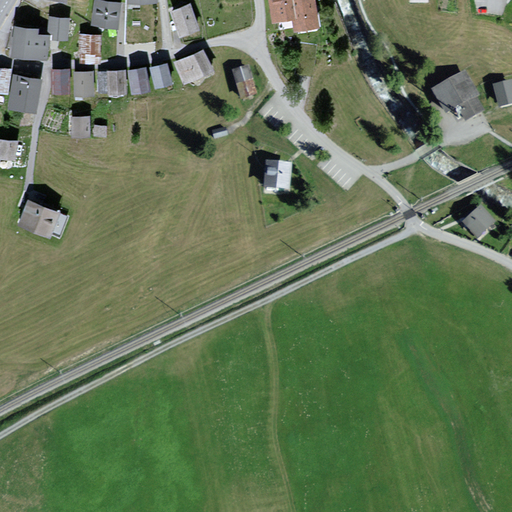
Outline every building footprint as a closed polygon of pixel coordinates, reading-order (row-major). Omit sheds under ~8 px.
[(122,2),(109,0),(92,0),(90,23),(118,28),(122,2)] [(266,0),(270,23),(293,20),(294,31),(319,28),(314,0),(266,0)] [(190,5),(172,11),(181,36),(199,29),(190,5)] [(72,16),(50,13),(47,35),(69,38),(72,16)] [(38,29),(15,26),(11,55),(47,60),(49,38),(37,36),(38,29)] [(98,34),(76,33),(74,61),(96,63),(98,34)] [(205,50),(176,62),(185,85),(215,71),(205,50)] [(297,51),(295,70),(311,72),(313,52),(297,51)] [(168,63),(150,67),(155,88),(173,83),(168,63)] [(248,66),(231,70),(238,98),(256,94),(248,66)] [(12,69),(0,67),(0,93),(8,95),(12,69)] [(147,68),(127,69),(129,91),(149,89),(147,68)] [(68,70),(52,70),(51,91),(68,91),(68,70)] [(126,92),(125,70),(101,72),(102,93),(126,92)] [(95,71),(75,71),(74,95),(94,95),(95,71)] [(461,72),(427,90),(441,115),(452,109),(460,123),(481,112),(474,100),(476,99),(461,72)] [(42,79),(12,73),(8,95),(6,107),(35,112),(42,79)] [(511,79),(493,84),(499,107),(511,103),(511,79)] [(89,114),(71,114),(71,135),(89,135),(89,114)] [(106,126),(95,124),(93,135),(104,137),(106,126)] [(224,127),(210,130),(212,139),(226,135),(224,127)] [(16,141),(0,139),(0,158),(14,160),(16,141)] [(293,163),(267,160),(264,187),(290,190),(293,163)] [(69,216),(26,198),(15,224),(48,238),(50,233),(60,237),(69,216)] [(480,211),(466,222),(476,235),(491,224),(480,211)]
